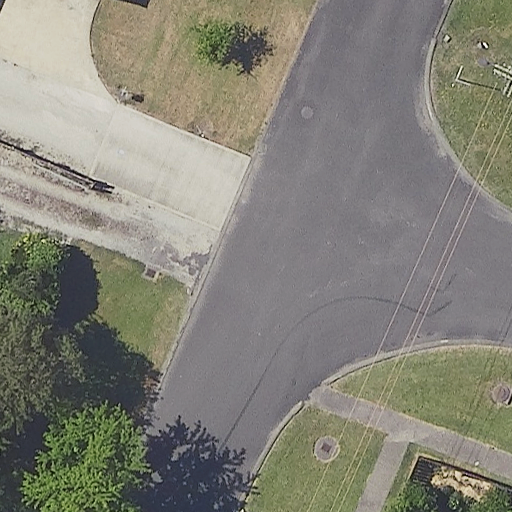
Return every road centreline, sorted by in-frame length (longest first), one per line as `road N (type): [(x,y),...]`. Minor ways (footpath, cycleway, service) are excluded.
road 1 (residential): [(169,511),(298,201)]
road 2 (residential): [(298,201),(511,281)]
road 3 (residential): [(298,201),(382,0)]
